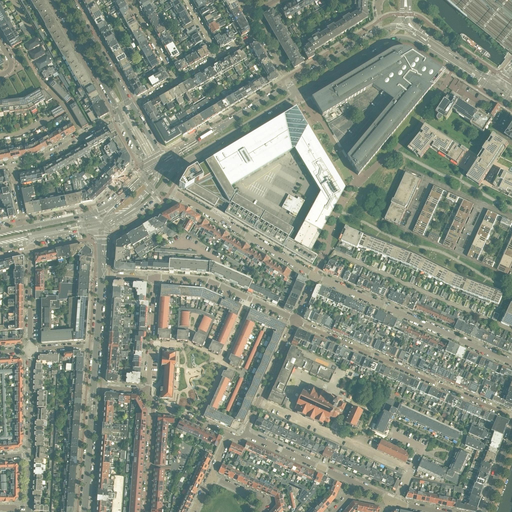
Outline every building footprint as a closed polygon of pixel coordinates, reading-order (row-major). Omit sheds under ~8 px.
[(23,0),(22,0),(21,1),(28,14),(30,12),(23,0)] [(35,0),(32,2),(36,10),(45,5),(42,0),(35,0)] [(122,0),(115,4),(116,5),(112,8),(113,10),(125,3),(122,0)] [(151,0),(141,7),(143,10),(150,6),(149,4),(153,2),(152,0),(151,0)] [(170,3),(166,6),(165,7),(166,8),(167,8),(179,1),(178,0),(172,0),(169,2),(170,3)] [(195,5),(197,8),(209,2),(207,0),(203,2),(202,1),(195,5)] [(197,8),(199,12),(207,8),(206,6),(211,3),(212,5),(214,3),(212,0),(211,0),(209,2),(197,8)] [(296,2),(295,2),(300,10),(305,7),(300,0),(298,0),(297,0),(296,1),(296,2)] [(357,6),(357,10),(366,10),(366,6),(366,2),(367,2),(367,1),(363,0),(355,0),(354,5),(357,6)] [(173,7),(174,9),(181,5),(179,1),(167,8),(166,8),(164,9),(163,10),(164,12),(173,7)] [(87,9),(89,12),(99,7),(97,4),(96,4),(95,2),(86,8),(87,9)] [(291,4),(290,4),(295,13),(300,10),(295,2),(294,2),(293,3),(293,4),(291,5),(291,4)] [(334,2),(322,9),(324,11),(335,5),(334,2)] [(110,13),(110,14),(116,11),(117,13),(127,7),(125,3),(113,10),(111,11),(110,12),(109,12),(110,13)] [(226,10),(228,14),(238,8),(235,3),(227,8),(228,8),(226,9),(226,10)] [(143,10),(145,14),(158,6),(157,4),(151,8),(150,6),(143,10)] [(286,7),(290,15),(295,13),(290,4),(289,5),(288,5),(286,6),(286,7)] [(37,10),(41,18),(50,13),(46,5),(45,5),(36,10),(36,11),(37,10)] [(171,15),(183,9),(181,5),(174,9),(174,11),(170,13),(166,15),(168,17),(171,15)] [(145,14),(147,18),(154,13),(156,12),(155,11),(158,9),(157,8),(159,7),(158,6),(145,14)] [(90,15),(91,17),(101,12),(100,10),(99,7),(89,12),(90,15)] [(127,7),(117,13),(120,20),(123,18),(127,16),(125,14),(130,12),(127,7)] [(199,12),(201,16),(213,9),(214,9),(213,7),(208,10),(207,8),(199,12)] [(290,15),(286,7),(283,8),(283,9),(281,10),(286,18),(290,15)] [(232,14),(233,17),(241,12),(238,8),(228,14),(229,16),(232,14)] [(174,19),(178,16),(185,12),(183,9),(171,15),(174,19)] [(213,9),(201,16),(203,20),(211,15),(210,14),(214,11),(213,9)] [(263,15),(268,24),(279,18),(276,14),(275,15),(272,10),(263,15)] [(357,12),(354,14),(359,22),(360,22),(362,21),(362,20),(362,21),(366,18),(366,19),(367,18),(368,18),(367,15),(366,13),(366,10),(357,10),(357,12)] [(94,22),(103,16),(104,16),(102,13),(101,13),(101,12),(91,17),(92,19),(94,22)] [(127,16),(123,18),(126,23),(134,19),(131,14),(130,12),(125,14),(127,16)] [(170,21),(172,25),(187,16),(185,12),(178,16),(179,18),(172,22),(171,20),(170,21)] [(234,20),(235,22),(243,17),(241,12),(233,17),(235,20),(234,20)] [(41,18),(45,25),(54,20),(54,19),(50,13),(41,18)] [(147,18),(149,21),(162,14),(162,13),(161,13),(160,13),(155,15),(154,13),(147,18)] [(29,15),(34,24),(37,30),(39,29),(31,14),(29,15)] [(149,21),(151,25),(159,21),(158,19),(163,16),(162,14),(149,21)] [(203,20),(206,23),(218,16),(216,14),(215,15),(213,16),(213,17),(212,17),(211,15),(203,20)] [(206,23),(208,27),(215,23),(214,21),(219,18),(222,16),(221,14),(218,16),(206,23)] [(349,15),(346,16),(352,27),(357,24),(356,24),(357,24),(359,23),(359,22),(354,14),(350,16),(349,15)] [(94,22),(97,27),(105,22),(103,19),(104,18),(103,16),(94,22)] [(187,16),(172,25),(173,27),(177,25),(181,22),(182,24),(189,20),(187,16)] [(343,20),(339,23),(344,32),(344,31),(345,32),(347,31),(347,30),(352,27),(346,16),(342,19),(343,20)] [(232,24),(234,29),(242,24),(246,22),(243,17),(235,22),(232,24)] [(0,26),(1,28),(10,23),(7,18),(0,21),(0,26)] [(268,24),(272,31),(281,26),(278,22),(280,21),(279,18),(268,24)] [(134,19),(126,23),(123,25),(125,29),(126,29),(127,31),(133,28),(132,26),(136,23),(134,19)] [(54,20),(45,25),(46,26),(45,26),(50,34),(59,29),(54,20)] [(155,32),(159,29),(158,28),(162,25),(161,24),(159,20),(159,21),(151,25),(154,30),(155,32)] [(179,28),(180,30),(191,23),(189,20),(182,24),(183,26),(179,28)] [(208,27),(210,31),(225,22),(224,20),(216,24),(215,23),(208,27)] [(97,27),(99,31),(107,26),(106,24),(105,22),(97,27)] [(212,35),(216,32),(219,30),(218,28),(223,26),(227,24),(225,22),(210,31),(212,35)] [(237,33),(239,32),(249,26),(248,24),(246,22),(242,24),(234,29),(237,33)] [(3,31),(4,33),(13,28),(10,23),(1,28),(2,29),(1,29),(2,31),(3,31)] [(133,28),(127,31),(128,32),(129,32),(130,34),(131,36),(140,30),(137,25),(136,23),(132,26),(133,28)] [(155,32),(158,37),(166,32),(163,27),(164,26),(165,28),(168,26),(166,23),(162,25),(158,28),(159,29),(155,32)] [(186,29),(186,31),(194,27),(191,23),(180,30),(181,32),(186,29)] [(333,24),(330,26),(337,36),(341,33),(342,34),(344,33),(344,32),(339,23),(334,26),(333,24)] [(107,26),(99,31),(102,36),(110,31),(109,29),(111,27),(109,25),(107,26)] [(250,31),(251,29),(249,26),(239,32),(241,36),(241,37),(250,31)] [(272,31),(277,39),(288,33),(285,30),(284,31),(281,26),(272,31)] [(328,30),(323,32),(329,41),(330,41),(331,40),(331,39),(332,39),(337,36),(330,26),(327,28),(328,30)] [(183,35),(184,37),(196,31),(194,27),(186,31),(187,33),(183,35)] [(5,36),(7,37),(16,33),(13,28),(4,33),(4,34),(5,36)] [(50,34),(54,41),(63,36),(59,29),(50,34)] [(231,32),(231,31),(230,29),(225,32),(226,35),(228,39),(226,40),(228,44),(229,44),(231,42),(231,43),(236,40),(234,37),(233,36),(231,32)] [(38,31),(54,59),(56,58),(40,30),(38,31)] [(140,30),(131,36),(130,36),(134,43),(140,39),(139,37),(143,35),(140,30)] [(102,36),(105,41),(114,35),(113,33),(112,34),(110,31),(102,36)] [(190,37),(191,38),(198,34),(196,31),(184,37),(182,38),(180,39),(181,42),(190,37)] [(162,43),(162,44),(166,41),(165,39),(170,36),(168,34),(167,35),(166,32),(158,37),(161,41),(162,43)] [(216,32),(212,35),(220,48),(221,48),(224,47),(219,39),(220,38),(218,35),(216,32)] [(318,34),(315,35),(321,46),(326,43),(327,43),(328,42),(328,41),(329,41),(323,32),(319,35),(318,34)] [(8,41),(9,43),(19,38),(16,33),(7,37),(7,38),(7,39),(8,41)] [(277,39),(281,47),(290,41),(287,37),(289,36),(288,33),(277,39)] [(184,46),(184,47),(200,38),(198,34),(191,38),(192,40),(186,43),(187,44),(184,46)] [(107,45),(108,45),(115,41),(114,38),(115,37),(114,35),(105,41),(106,42),(105,43),(107,45)] [(140,39),(134,43),(137,48),(138,47),(147,42),(144,37),(143,35),(139,37),(140,39)] [(226,35),(220,38),(219,39),(224,47),(228,44),(226,40),(228,39),(226,35)] [(312,39),(308,42),(314,51),(316,50),(316,49),(321,46),(315,35),(311,37),(312,39)] [(54,41),(58,49),(67,44),(63,36),(54,41)] [(165,48),(172,44),(175,43),(170,36),(165,39),(166,41),(162,44),(165,48)] [(19,38),(9,43),(10,45),(12,47),(12,48),(21,43),(19,38)] [(25,45),(28,51),(40,44),(36,38),(25,45)] [(196,45),(198,44),(202,42),(200,38),(184,47),(185,48),(188,46),(189,47),(194,44),(195,46),(196,45)] [(109,48),(110,50),(118,45),(115,41),(108,45),(107,46),(108,48),(109,48)] [(281,47),(286,55),(297,49),(294,45),(293,46),(290,41),(281,47)] [(147,42),(138,47),(138,49),(137,50),(138,53),(142,51),(150,46),(147,42)] [(198,44),(201,49),(206,57),(209,55),(209,54),(202,42),(198,44)] [(249,49),(250,51),(251,50),(260,45),(258,42),(256,42),(246,47),(247,50),(249,49)] [(314,51),(308,42),(306,43),(308,45),(302,50),(306,57),(308,60),(314,56),(312,53),(314,52),(314,51)] [(58,49),(63,57),(72,51),(67,44),(58,49)] [(168,55),(172,53),(171,51),(175,48),(176,48),(176,47),(175,45),(173,45),(172,44),(165,48),(167,53),(168,55)] [(111,51),(113,55),(121,50),(118,45),(110,50),(111,52),(111,51)] [(251,50),(250,51),(251,53),(250,54),(248,55),(249,57),(251,56),(262,50),(260,45),(251,50)] [(142,51),(143,53),(139,54),(140,56),(136,58),(136,60),(138,59),(144,56),(152,51),(150,46),(142,51)] [(172,53),(168,55),(171,60),(175,58),(178,56),(180,55),(180,54),(182,53),(178,47),(176,48),(175,48),(171,51),(172,53)] [(42,48),(30,54),(34,60),(45,54),(42,48)] [(337,83),(311,98),(319,112),(322,116),(346,157),(358,176),(363,169),(432,86),(429,85),(430,84),(431,84),(432,84),(432,83),(432,82),(431,82),(433,80),(433,81),(434,81),(434,80),(435,80),(435,79),(434,78),(436,77),(437,77),(438,77),(438,76),(438,75),(439,73),(440,73),(441,73),(441,72),(441,71),(441,70),(442,70),(435,66),(413,51),(412,51),(411,51),(410,50),(409,49),(407,49),(406,49),(405,48),(403,48),(402,48),(401,48),(399,48),(398,48),(397,49),(395,49),(394,49),(393,50),(391,50),(390,51),(389,52),(385,54),(380,57),(342,80),(337,83)] [(114,57),(116,59),(125,54),(124,51),(123,49),(121,50),(113,55),(112,55),(114,57),(115,57),(114,57)] [(201,49),(196,52),(199,56),(197,57),(199,61),(201,60),(206,57),(201,49)] [(286,55),(291,63),(299,58),(296,53),(298,52),(297,49),(286,55)] [(238,52),(236,53),(241,62),(244,60),(247,66),(248,66),(250,69),(252,68),(250,65),(249,64),(247,61),(246,59),(242,52),(241,51),(241,50),(238,52)] [(262,50),(251,56),(254,60),(257,58),(265,54),(262,50)] [(64,57),(68,64),(77,59),(75,56),(73,52),(72,52),(72,51),(63,57),(64,57)] [(144,56),(138,59),(139,61),(142,59),(144,62),(146,61),(147,60),(155,56),(152,51),(144,56)] [(194,54),(190,56),(194,64),(199,61),(197,57),(199,56),(196,52),(195,53),(195,51),(193,52),(194,54)] [(116,59),(118,64),(129,58),(126,53),(125,54),(116,59)] [(236,53),(231,56),(241,73),(242,75),(244,74),(242,69),(239,63),(241,62),(236,53)] [(485,55),(485,56),(494,62),(495,62),(495,60),(495,59),(487,53),(486,54),(485,55)] [(265,54),(257,58),(260,63),(268,59),(265,54)] [(146,66),(149,65),(150,65),(157,60),(155,56),(147,60),(146,61),(144,62),(146,66)] [(190,56),(183,60),(185,64),(187,63),(189,66),(194,64),(190,56)] [(231,56),(227,59),(231,67),(234,66),(239,76),(242,75),(241,73),(231,56)] [(47,57),(36,64),(39,70),(51,63),(47,57)] [(118,64),(121,69),(129,64),(132,62),(129,58),(118,64)] [(175,58),(171,60),(173,64),(178,72),(180,72),(182,70),(178,63),(175,58)] [(299,58),(291,63),(294,68),(304,62),(302,58),(300,59),(299,58)] [(68,64),(72,71),(81,66),(77,59),(68,64)] [(227,59),(222,62),(230,76),(232,80),(232,81),(236,79),(237,78),(235,74),(233,76),(233,75),(229,69),(231,67),(227,59)] [(268,59),(260,63),(263,68),(270,63),(268,59)] [(150,65),(149,65),(150,67),(147,68),(149,71),(150,70),(152,70),(155,67),(158,66),(160,65),(157,60),(150,65)] [(183,60),(178,63),(182,70),(187,68),(189,66),(187,63),(185,64),(183,60)] [(56,62),(63,75),(65,73),(58,61),(56,62)] [(217,65),(222,73),(224,72),(230,82),(232,81),(232,80),(230,76),(222,62),(217,65)] [(270,63),(263,68),(265,72),(266,72),(273,68),(270,63)] [(121,69),(123,73),(132,68),(129,64),(121,69)] [(217,65),(212,67),(218,78),(223,75),(222,73),(217,65)] [(72,71),(77,79),(85,74),(81,66),(72,71)] [(158,66),(155,67),(157,71),(159,74),(160,73),(164,81),(167,79),(168,78),(162,68),(160,70),(158,66)] [(56,73),(53,67),(41,73),(45,79),(56,73)] [(212,67),(207,70),(212,79),(214,78),(217,84),(218,83),(219,86),(221,84),(220,82),(212,67)] [(123,73),(126,78),(134,74),(134,73),(132,68),(123,73)] [(268,77),(276,73),(273,68),(266,72),(265,72),(267,76),(268,77)] [(207,70),(202,73),(210,88),(213,86),(210,80),(212,79),(207,70)] [(153,77),(152,77),(155,81),(157,80),(159,84),(164,81),(160,73),(159,74),(157,71),(153,73),(154,75),(155,76),(154,77),(153,77)] [(202,73),(197,76),(202,85),(204,83),(208,89),(210,88),(202,73)] [(263,80),(266,85),(268,84),(271,82),(274,80),(277,78),(277,79),(277,78),(278,76),(277,76),(276,74),(276,73),(268,77),(263,80)] [(77,79),(81,86),(90,81),(85,74),(77,79)] [(126,78),(129,83),(137,78),(134,74),(126,78)] [(150,75),(146,77),(149,81),(150,83),(152,88),(157,85),(159,84),(157,80),(155,81),(152,77),(153,77),(154,77),(152,74),(150,75)] [(64,77),(71,90),(74,88),(67,76),(64,77)] [(197,76),(192,79),(201,95),(203,98),(206,96),(200,86),(202,85),(197,76)] [(129,83),(132,88),(140,83),(137,78),(129,83)] [(260,86),(261,88),(266,85),(263,80),(262,79),(261,78),(257,81),(258,83),(260,86)] [(192,79),(187,82),(192,90),(194,89),(195,91),(198,95),(198,96),(201,95),(192,79)] [(254,87),(257,91),(261,88),(260,86),(258,83),(257,81),(256,80),(254,81),(254,82),(252,83),(254,87)] [(77,91),(79,94),(92,86),(90,81),(81,86),(80,87),(81,89),(80,90),(80,89),(77,91)] [(187,82),(183,84),(190,97),(192,100),(196,98),(192,90),(187,82)] [(132,88),(134,92),(142,87),(140,83),(132,88)] [(152,88),(150,83),(146,85),(144,86),(147,91),(152,88)] [(247,86),(252,94),(257,91),(254,87),(252,83),(247,86)] [(52,89),(56,92),(61,87),(57,84),(52,89)] [(183,84),(177,87),(182,96),(185,94),(186,95),(185,95),(189,102),(192,100),(190,97),(183,84)] [(243,89),(248,97),(252,94),(247,86),(246,85),(245,86),(246,87),(243,89)] [(77,102),(86,97),(95,92),(92,86),(79,94),(74,97),(77,102)] [(142,87),(134,92),(137,97),(147,91),(144,86),(142,87)] [(56,92),(59,96),(64,91),(61,87),(56,92)] [(184,109),(184,110),(185,109),(184,107),(185,106),(183,103),(184,103),(181,98),(180,98),(180,97),(182,96),(177,87),(173,90),(184,109)] [(237,89),(237,91),(243,100),(248,97),(243,89),(241,87),(237,89)] [(44,90),(40,92),(44,101),(46,103),(46,102),(47,101),(48,102),(52,99),(44,90)] [(173,90),(168,92),(174,102),(176,101),(179,106),(182,111),(184,109),(173,90)] [(231,90),(226,93),(227,94),(233,105),(238,102),(233,94),(231,91),(231,90)] [(59,96),(62,99),(67,94),(64,91),(59,96)] [(233,94),(238,102),(243,100),(237,91),(233,94)] [(37,93),(35,95),(40,104),(44,101),(40,92),(39,92),(38,92),(36,93),(37,93)] [(83,101),(85,104),(99,97),(95,92),(86,97),(87,99),(86,100),(83,101)] [(168,92),(163,95),(172,110),(174,109),(172,104),(171,104),(170,102),(172,101),(173,103),(174,102),(168,92)] [(67,94),(62,99),(66,103),(71,99),(67,94)] [(223,96),(229,108),(233,105),(227,94),(223,96)] [(32,96),(30,98),(35,106),(40,104),(35,95),(34,95),(33,95),(31,96),(32,96)] [(163,95),(159,98),(164,106),(166,105),(167,106),(166,107),(169,111),(172,110),(163,95)] [(219,100),(225,110),(229,108),(223,96),(218,99),(219,100)] [(486,116),(484,115),(481,113),(481,112),(480,112),(480,111),(479,111),(479,112),(478,112),(477,112),(464,103),(464,102),(456,97),(454,100),(448,96),(446,100),(445,100),(436,113),(437,114),(435,116),(438,118),(437,118),(437,119),(437,120),(438,121),(439,121),(439,122),(440,122),(441,121),(442,121),(443,118),(446,120),(451,113),(453,110),(457,113),(456,114),(470,123),(471,124),(471,125),(471,126),(472,126),(484,133),(492,120),(486,116)] [(27,99),(25,101),(30,109),(31,112),(36,109),(35,106),(30,98),(29,98),(29,97),(26,99),(27,99)] [(82,106),(85,111),(102,102),(99,97),(85,104),(84,105),(82,106)] [(212,98),(213,100),(221,113),(225,110),(219,100),(217,101),(214,97),(212,98)] [(143,107),(148,116),(159,110),(164,107),(164,106),(159,98),(143,107)] [(207,99),(203,101),(213,118),(217,116),(210,104),(207,99)] [(22,101),(19,102),(21,114),(28,113),(28,110),(30,109),(25,101),(24,100),(22,100),(22,101)] [(210,104),(217,116),(221,113),(213,100),(212,101),(213,102),(210,104)] [(203,101),(198,104),(208,121),(210,120),(213,118),(203,101)] [(102,102),(85,111),(91,123),(94,121),(96,120),(92,113),(97,111),(98,113),(96,114),(99,119),(108,113),(103,105),(104,105),(102,102)] [(494,117),(501,107),(495,103),(488,113),(494,117)] [(198,104),(194,107),(204,123),(208,121),(198,104)] [(193,106),(189,108),(199,124),(200,126),(204,123),(194,107),(193,105),(192,105),(193,106)] [(60,107),(51,112),(54,118),(65,112),(60,107)] [(320,193),(294,242),(298,244),(303,247),(308,249),(311,251),(333,211),(345,188),(304,121),(296,107),(221,153),(213,157),(186,173),(179,187),(214,207),(283,248),(289,239),(290,238),(288,237),(293,230),(265,213),(263,215),(262,214),(263,212),(235,196),(234,198),(233,197),(234,194),(230,187),(239,182),(294,149),(320,193)] [(184,110),(193,124),(196,128),(200,126),(199,124),(189,108),(188,107),(185,109),(184,110)] [(148,116),(151,121),(162,115),(159,110),(148,116)] [(184,110),(176,115),(181,123),(187,134),(196,128),(193,124),(184,110)] [(162,115),(151,121),(154,126),(156,130),(158,134),(161,138),(163,143),(165,145),(166,146),(166,147),(170,144),(178,139),(176,135),(173,131),(172,128),(170,126),(172,125),(168,117),(166,118),(164,114),(162,115)] [(85,120),(79,123),(82,128),(88,125),(85,120)] [(65,124),(66,126),(71,134),(74,133),(74,132),(75,132),(76,132),(71,124),(70,124),(68,122),(65,124)] [(181,123),(176,126),(183,136),(187,134),(181,123)] [(66,126),(62,129),(66,137),(67,136),(67,137),(69,136),(69,135),(71,134),(66,126)] [(107,128),(102,130),(108,139),(109,138),(111,141),(117,137),(111,127),(110,126),(109,126),(107,127),(107,128)] [(176,126),(172,128),(173,131),(176,135),(178,139),(183,136),(176,126)] [(432,130),(427,127),(426,126),(421,132),(422,133),(409,149),(421,158),(429,148),(468,173),(466,177),(479,186),(481,183),(511,198),(511,162),(500,157),(508,145),(503,142),(493,136),(490,135),(477,155),(439,130),(438,132),(433,129),(432,130)] [(62,129),(57,132),(61,139),(62,139),(64,138),(66,137),(62,129)] [(103,142),(104,145),(106,144),(105,141),(107,140),(108,139),(102,130),(98,133),(103,142)] [(57,132),(52,134),(57,142),(59,141),(61,139),(57,132)] [(98,133),(93,136),(98,145),(99,144),(103,142),(98,133)] [(43,134),(40,136),(47,147),(49,146),(50,146),(52,145),(48,137),(46,139),(43,134)] [(48,137),(52,145),(52,144),(53,145),(55,144),(54,143),(57,142),(52,134),(48,137)] [(40,142),(38,143),(43,150),(44,150),(44,149),(47,147),(40,136),(38,137),(40,142)] [(93,136),(88,138),(97,154),(100,152),(97,148),(100,146),(99,144),(98,145),(93,136)] [(101,147),(104,156),(106,154),(105,153),(106,152),(121,144),(117,137),(111,141),(110,142),(106,144),(104,145),(105,145),(101,147)] [(88,138),(84,141),(89,150),(91,149),(95,155),(97,154),(88,138)] [(31,141),(33,144),(38,153),(40,151),(41,151),(43,150),(38,143),(36,144),(34,139),(31,141)] [(86,144),(81,147),(88,160),(91,158),(88,153),(91,152),(90,152),(89,150),(84,141),(86,144)] [(32,146),(29,147),(31,155),(32,155),(33,155),(38,153),(33,144),(32,145),(32,146)] [(116,155),(125,150),(121,144),(106,152),(105,153),(106,154),(104,156),(102,157),(99,158),(102,163),(107,159),(107,157),(113,154),(114,155),(116,155)] [(10,145),(8,146),(10,159),(13,159),(14,159),(16,159),(14,149),(13,147),(13,146),(10,146),(10,145)] [(81,147),(76,150),(81,158),(83,156),(86,161),(88,160),(81,147)] [(76,150),(72,152),(79,165),(82,164),(79,159),(81,158),(76,150)] [(116,155),(113,157),(114,158),(117,159),(129,165),(129,164),(130,159),(129,158),(127,155),(127,154),(125,151),(125,150),(116,155)] [(72,152),(67,155),(72,163),(74,161),(77,167),(79,165),(72,152)] [(67,155),(63,158),(70,170),(73,169),(70,164),(72,163),(67,155)] [(113,157),(108,159),(110,161),(111,162),(112,163),(122,174),(122,173),(126,170),(125,169),(124,169),(128,165),(129,165),(117,159),(114,158),(113,157)] [(63,158),(58,160),(62,168),(65,167),(68,172),(70,170),(63,158)] [(97,166),(101,169),(102,170),(109,161),(107,159),(102,163),(97,166)] [(58,160),(53,163),(61,176),(63,174),(60,169),(62,168),(58,160)] [(57,178),(58,180),(60,179),(62,178),(61,176),(60,176),(61,176),(53,163),(49,166),(53,173),(55,172),(57,175),(58,177),(57,178)] [(111,163),(102,171),(103,174),(112,182),(114,180),(115,180),(117,179),(116,178),(120,174),(111,163)] [(511,214),(507,212),(476,198),(474,197),(474,198),(460,192),(460,191),(457,190),(458,190),(406,166),(406,167),(382,220),(382,221),(452,252),(511,279),(511,214)] [(40,169),(42,179),(44,179),(45,182),(46,182),(47,185),(49,185),(46,168),(40,169)] [(102,170),(101,169),(98,171),(97,173),(99,176),(101,178),(109,186),(113,182),(105,174),(102,170)] [(99,179),(96,181),(105,190),(109,186),(101,178),(100,179),(99,179)] [(72,180),(75,194),(77,205),(78,204),(78,205),(80,205),(80,204),(83,203),(78,179),(75,179),(75,180),(72,180)] [(80,179),(78,179),(83,203),(91,202),(90,199),(89,199),(88,196),(87,197),(86,193),(85,191),(83,185),(82,182),(81,179),(80,179)] [(95,179),(91,183),(101,194),(105,190),(96,181),(95,179)] [(91,186),(88,189),(97,198),(101,194),(91,183),(89,180),(86,182),(88,185),(89,184),(91,186)] [(70,185),(67,185),(72,206),(74,205),(75,206),(76,205),(77,205),(75,194),(73,195),(71,186),(70,187),(70,185)] [(57,189),(58,196),(61,208),(63,207),(64,208),(66,207),(64,197),(62,197),(60,187),(56,187),(56,189),(57,189)] [(87,193),(86,193),(87,197),(88,196),(89,199),(90,199),(91,202),(92,201),(92,202),(97,198),(88,189),(87,190),(86,191),(87,193)] [(24,200),(25,205),(30,204),(30,202),(30,201),(32,201),(31,197),(35,197),(35,193),(33,194),(23,196),(24,198),(23,199),(24,200)] [(289,195),(282,208),(290,212),(289,214),(295,218),(299,212),(302,205),(300,204),(303,200),(298,197),(297,199),(289,195)] [(61,208),(58,196),(46,198),(46,200),(48,210),(52,210),(53,210),(55,210),(55,209),(56,209),(58,209),(58,208),(61,208)] [(39,199),(39,202),(41,212),(44,212),(44,211),(48,210),(46,200),(43,201),(42,199),(39,199)] [(30,204),(25,205),(27,215),(28,215),(30,215),(30,214),(34,213),(32,203),(31,204),(30,202),(30,204)] [(32,202),(32,203),(34,213),(38,212),(39,213),(41,212),(39,202),(33,203),(33,202),(32,202)] [(159,216),(168,221),(170,222),(172,223),(175,221),(179,219),(180,220),(183,221),(183,223),(182,222),(182,223),(182,224),(179,228),(189,233),(190,232),(194,224),(196,225),(200,218),(201,217),(179,204),(159,216)] [(3,208),(4,211),(5,219),(15,217),(13,206),(5,207),(5,208),(3,208)] [(153,220),(165,227),(168,221),(159,216),(158,217),(157,217),(158,217),(158,219),(157,219),(156,219),(155,219),(154,220),(154,219),(153,220)] [(195,227),(194,228),(196,229),(196,228),(199,230),(205,220),(200,218),(196,225),(194,227),(195,227)] [(153,220),(147,223),(150,228),(153,227),(158,235),(158,236),(163,233),(164,235),(167,235),(169,237),(171,237),(172,238),(178,234),(176,233),(167,228),(165,227),(153,220)] [(205,220),(199,230),(201,231),(199,234),(201,235),(208,225),(209,223),(205,220)] [(143,226),(155,248),(159,245),(154,237),(158,235),(153,227),(150,228),(147,223),(143,226)] [(208,225),(201,235),(205,238),(212,227),(208,225)] [(143,226),(136,230),(149,251),(155,248),(143,226)] [(216,229),(212,227),(205,238),(209,240),(210,239),(216,229)] [(340,241),(358,249),(361,242),(364,235),(346,227),(340,241)] [(216,229),(210,239),(212,241),(211,241),(213,243),(214,242),(220,232),(216,229)] [(139,258),(140,257),(149,251),(136,230),(126,236),(135,251),(139,258)] [(189,233),(191,234),(198,239),(198,238),(193,230),(191,233),(190,232),(189,233)] [(220,232),(214,242),(216,243),(217,241),(219,242),(219,243),(225,233),(221,230),(220,232)] [(222,247),(228,237),(229,235),(225,233),(219,243),(223,245),(222,247)] [(358,249),(362,250),(367,236),(364,235),(361,242),(358,249)] [(116,242),(116,249),(130,250),(135,251),(126,236),(116,242)] [(366,252),(366,249),(371,238),(367,236),(362,250),(366,252)] [(228,237),(222,247),(226,250),(226,249),(232,239),(228,237)] [(366,249),(370,251),(375,239),(371,238),(366,249)] [(232,239),(226,249),(228,251),(230,253),(230,252),(236,242),(232,239)] [(289,239),(283,248),(288,251),(294,242),(289,239)] [(370,251),(374,252),(379,241),(378,240),(375,239),(370,251)] [(377,256),(378,254),(383,242),(382,242),(379,241),(380,241),(379,241),(374,252),(373,254),(377,256)] [(234,254),(240,244),(236,242),(230,252),(234,254)] [(240,244),(234,254),(239,256),(241,252),(246,245),(241,242),(240,244)] [(288,251),(293,254),(298,244),(294,242),(288,251)] [(378,254),(382,255),(387,244),(386,243),(383,242),(378,254)] [(77,256),(78,255),(85,247),(83,245),(83,244),(82,244),(69,247),(71,257),(73,257),(75,255),(77,256)] [(293,254),(298,257),(303,247),(298,244),(293,254)] [(382,255),(386,257),(391,245),(387,244),(382,255)] [(241,252),(239,256),(243,259),(249,249),(250,247),(246,245),(241,252)] [(386,257),(390,258),(395,247),(391,245),(386,257)] [(71,258),(71,257),(69,247),(61,249),(63,258),(66,258),(67,259),(71,258)] [(79,257),(80,257),(91,258),(91,252),(85,247),(78,255),(79,257)] [(298,257),(302,260),(308,249),(303,247),(298,257)] [(389,261),(393,262),(394,260),(399,248),(395,247),(390,258),(389,261)] [(397,264),(398,261),(403,250),(402,249),(399,248),(394,260),(393,262),(397,264)] [(64,264),(63,258),(61,249),(55,250),(58,259),(58,260),(59,265),(59,266),(59,267),(59,269),(60,269),(60,264),(64,264)] [(115,262),(131,263),(131,260),(130,260),(130,250),(116,249),(115,255),(115,262)] [(248,259),(253,251),(249,249),(243,259),(245,260),(246,258),(248,259)] [(302,260),(307,262),(313,252),(311,251),(308,249),(302,260)] [(398,261),(402,263),(407,251),(403,250),(398,261)] [(251,263),(257,254),(253,251),(248,259),(247,261),(249,262),(251,263)] [(401,265),(405,267),(406,264),(411,253),(407,251),(402,263),(401,265)] [(313,252),(307,262),(312,265),(317,257),(316,257),(317,255),(313,252)] [(405,267),(409,268),(410,266),(415,255),(411,253),(406,264),(405,267)] [(255,265),(260,256),(257,254),(251,263),(255,266),(255,265)] [(260,256),(256,264),(260,266),(266,257),(262,254),(260,256)] [(409,268),(412,270),(414,268),(419,256),(416,255),(415,254),(415,255),(410,266),(409,268)] [(22,257),(12,259),(13,262),(14,262),(14,265),(15,267),(23,267),(23,258),(24,258),(24,257),(23,256),(22,256),(22,257)] [(416,272),(417,270),(422,258),(419,256),(414,268),(412,270),(416,272)] [(77,262),(77,265),(90,266),(91,258),(80,257),(79,262),(77,262)] [(134,271),(138,271),(139,266),(142,266),(142,262),(140,257),(139,258),(135,260),(135,261),(135,263),(134,271)] [(227,257),(226,260),(238,267),(239,265),(227,257)] [(266,257),(260,266),(265,269),(269,261),(270,259),(266,257)] [(331,260),(331,261),(330,261),(329,263),(327,262),(326,264),(324,270),(324,271),(324,272),(329,274),(334,262),(335,260),(335,258),(331,260)] [(417,270),(421,271),(426,260),(422,258),(417,270)] [(12,259),(3,260),(6,270),(9,270),(9,266),(14,265),(14,262),(13,262),(12,259)] [(209,274),(247,291),(251,284),(252,281),(215,264),(210,263),(169,260),(169,263),(169,271),(209,274)] [(421,271),(425,273),(430,262),(426,260),(421,271)] [(267,273),(273,263),(269,261),(265,269),(267,270),(265,272),(267,273)] [(134,271),(135,263),(132,263),(131,263),(115,262),(114,268),(116,270),(119,270),(120,270),(121,270),(123,270),(124,270),(130,271),(131,271),(132,271),(134,271)] [(334,262),(329,274),(334,276),(338,267),(336,266),(337,263),(334,262)] [(430,262),(425,273),(424,276),(427,278),(429,275),(434,264),(430,262)] [(271,276),(277,266),(273,263),(267,273),(271,276)] [(338,267),(334,276),(339,278),(343,270),(344,266),(344,265),(345,264),(343,263),(343,264),(342,265),(340,268),(338,267)] [(62,270),(78,272),(90,272),(90,266),(77,265),(67,264),(67,267),(63,266),(62,270)] [(429,275),(432,277),(437,266),(435,265),(435,264),(434,264),(429,275)] [(343,280),(348,269),(350,266),(348,265),(348,266),(347,266),(345,271),(343,270),(339,278),(343,280)] [(277,276),(281,268),(277,266),(271,276),(273,277),(273,278),(275,279),(277,276)] [(281,278),(286,269),(282,266),(281,268),(277,276),(281,278)] [(353,271),(348,282),(352,284),(360,267),(358,266),(355,272),(353,271)] [(432,277),(436,279),(441,268),(437,266),(432,277)] [(23,277),(23,267),(15,267),(15,271),(14,271),(14,276),(23,277)] [(254,273),(243,267),(242,269),(252,276),(254,273)] [(352,284),(357,286),(361,278),(358,277),(362,268),(360,267),(352,284)] [(439,283),(440,281),(445,270),(443,268),(441,267),(441,268),(436,279),(435,282),(439,283)] [(286,269),(281,278),(283,280),(286,282),(286,281),(288,277),(291,271),(286,269)] [(343,280),(348,282),(353,271),(348,269),(343,280)] [(62,270),(61,277),(89,279),(90,272),(78,272),(62,270)] [(440,281),(444,283),(449,272),(445,270),(440,281)] [(444,283),(447,285),(452,273),(449,272),(444,283)] [(447,285),(451,287),(456,275),(452,273),(447,285)] [(296,281),(304,285),(306,280),(296,274),(295,277),(297,278),(296,281)] [(361,278),(357,286),(362,288),(367,277),(366,277),(367,277),(362,275),(361,278)] [(450,289),(454,291),(455,288),(460,277),(459,276),(456,275),(451,287),(450,289)] [(23,286),(23,277),(14,276),(14,280),(14,286),(23,286)] [(60,281),(60,283),(64,283),(64,284),(73,284),(77,285),(89,286),(89,279),(61,277),(59,277),(59,281),(60,281)] [(293,282),(290,281),(289,280),(290,278),(288,277),(286,281),(286,282),(289,283),(302,289),(304,285),(296,281),(295,283),(292,282),(293,282)] [(362,288),(366,290),(370,282),(371,279),(367,277),(362,288)] [(459,290),(464,278),(463,278),(460,277),(455,288),(454,291),(458,292),(459,290)] [(459,290),(463,291),(468,280),(464,278),(459,290)] [(366,290),(371,292),(372,291),(371,291),(372,288),(373,288),(375,285),(374,285),(374,284),(375,284),(376,280),(374,279),(372,283),(370,282),(366,290)] [(372,291),(371,292),(375,294),(379,286),(381,282),(376,280),(375,284),(374,284),(374,285),(375,285),(373,288),(372,288),(371,291),(372,291)] [(462,294),(466,295),(467,293),(472,281),(468,280),(463,291),(462,294)] [(383,283),(382,285),(381,287),(379,286),(375,294),(379,296),(380,295),(380,294),(381,292),(382,292),(383,289),(382,289),(383,288),(384,285),(386,282),(384,281),(383,283)] [(466,295),(470,297),(471,294),(476,283),(472,281),(467,293),(466,295)] [(292,289),(301,293),(302,289),(289,283),(286,282),(286,284),(293,287),(292,289)] [(58,300),(59,300),(60,299),(62,300),(64,299),(68,298),(68,294),(68,291),(89,292),(89,286),(77,285),(73,284),(64,284),(64,283),(60,283),(59,283),(58,290),(58,297),(58,299),(58,300)] [(141,291),(146,291),(146,284),(136,283),(136,291),(139,291),(140,288),(141,288),(141,291)] [(470,297),(474,298),(475,296),(480,284),(478,284),(476,283),(471,294),(470,297)] [(247,292),(252,295),(255,286),(251,284),(247,291),(247,292)] [(474,298),(478,300),(479,297),(484,286),(482,285),(480,284),(475,296),(474,298)] [(380,295),(379,296),(384,298),(388,290),(389,287),(384,285),(383,288),(382,289),(383,289),(382,292),(381,292),(380,294),(380,295)] [(170,298),(170,296),(201,298),(229,310),(228,312),(215,342),(212,341),(208,350),(219,354),(221,350),(222,350),(240,309),(241,306),(242,306),(203,289),(161,286),(161,290),(158,334),(159,334),(158,339),(170,340),(170,331),(168,330),(170,298)] [(252,295),(256,297),(260,288),(255,286),(252,295)] [(317,295),(321,287),(318,286),(317,286),(313,295),(316,297),(317,295)] [(478,300),(482,301),(483,299),(488,287),(484,286),(479,297),(478,300)] [(316,297),(316,299),(320,301),(319,301),(318,304),(319,304),(320,304),(321,301),(322,299),(326,289),(321,287),(317,295),(316,297)] [(482,301),(486,303),(487,300),(492,289),(488,287),(483,299),(482,301)] [(137,296),(138,296),(145,297),(146,291),(141,291),(141,288),(140,288),(139,291),(136,291),(136,293),(137,293),(137,296)] [(256,297),(261,299),(265,290),(260,288),(256,297)] [(384,298),(388,300),(389,299),(388,298),(390,296),(392,293),(391,292),(392,291),(392,292),(393,289),(391,288),(390,288),(389,290),(388,290),(384,298)] [(283,289),(282,291),(283,292),(290,295),(289,297),(297,301),(299,297),(286,290),(283,289)] [(286,290),(299,297),(301,293),(292,289),(292,291),(289,290),(286,289),(286,290)] [(322,299),(321,301),(323,302),(325,303),(324,304),(325,304),(326,303),(327,300),(331,291),(326,289),(322,299)] [(388,300),(393,302),(396,294),(394,292),(395,290),(393,289),(392,292),(392,291),(391,292),(392,293),(390,296),(388,298),(389,299),(388,300)] [(398,304),(403,307),(407,298),(405,297),(406,294),(404,293),(406,289),(405,289),(402,296),(398,304)] [(487,300),(486,303),(490,304),(491,302),(496,290),(492,289),(487,300)] [(261,299),(266,301),(270,293),(271,292),(265,290),(261,299)] [(393,302),(398,304),(402,296),(399,295),(401,292),(398,290),(396,294),(393,302)] [(491,302),(494,303),(499,292),(500,292),(498,291),(496,290),(491,302)] [(41,309),(51,309),(59,309),(59,302),(59,300),(58,300),(58,299),(58,297),(48,296),(48,291),(44,291),(35,291),(35,299),(41,299),(41,309)] [(327,300),(326,303),(330,305),(329,306),(329,307),(330,308),(333,302),(337,294),(331,291),(327,300)] [(407,298),(403,307),(408,309),(413,298),(411,297),(411,296),(409,295),(410,293),(409,292),(409,293),(408,295),(407,298)] [(504,294),(499,292),(494,303),(493,305),(500,308),(504,299),(501,298),(502,297),(504,294)] [(266,302),(271,304),(275,295),(270,293),(266,301),(266,302)] [(338,305),(342,296),(337,294),(333,302),(334,303),(333,306),(336,308),(338,305)] [(275,295),(271,304),(276,306),(279,300),(280,298),(280,297),(279,297),(276,295),(276,296),(275,295)] [(280,298),(283,299),(295,304),(297,301),(289,297),(288,299),(281,296),(280,297),(280,298)] [(343,307),(347,298),(342,296),(338,305),(340,306),(338,309),(342,310),(343,307)] [(423,301),(419,310),(423,312),(426,305),(423,304),(425,301),(425,300),(427,297),(425,296),(424,298),(423,301)] [(413,298),(408,309),(413,311),(415,309),(417,303),(418,302),(418,300),(416,299),(416,298),(413,297),(413,298)] [(417,303),(415,309),(419,310),(423,301),(424,298),(423,297),(421,301),(420,303),(418,302),(417,303)] [(73,330),(80,330),(82,330),(82,327),(86,326),(88,299),(88,298),(76,298),(73,298),(69,299),(69,315),(68,315),(68,316),(68,317),(68,318),(68,319),(68,320),(68,321),(68,322),(68,323),(68,324),(68,325),(69,325),(69,331),(73,330)] [(279,300),(282,301),(286,303),(285,305),(294,308),(295,304),(283,299),(280,298),(279,300)] [(343,307),(342,310),(346,312),(345,313),(344,313),(343,315),(345,316),(348,309),(352,301),(347,298),(343,307)] [(427,314),(431,316),(434,309),(432,308),(433,305),(435,300),(434,299),(432,302),(431,304),(427,314)] [(356,304),(356,303),(352,301),(348,309),(350,310),(349,313),(352,314),(353,310),(354,307),(355,307),(356,304)] [(431,316),(435,318),(440,306),(442,303),(440,302),(436,310),(434,309),(431,316)] [(511,302),(507,314),(506,313),(501,323),(510,327),(511,328),(511,302)] [(304,319),(307,320),(314,304),(313,304),(311,303),(309,303),(304,314),(303,317),(304,319)] [(353,310),(352,314),(355,316),(357,313),(361,304),(356,303),(356,304),(355,307),(354,307),(353,310)] [(3,314),(3,318),(23,318),(23,315),(23,313),(23,311),(23,309),(23,307),(23,306),(23,304),(8,304),(8,307),(14,307),(14,311),(14,314),(3,314)] [(294,308),(285,305),(284,307),(282,306),(278,304),(277,307),(292,313),(294,308)] [(314,304),(307,320),(311,322),(316,310),(312,308),(314,304)] [(364,308),(365,306),(361,304),(357,313),(359,314),(358,317),(360,317),(362,314),(361,313),(363,311),(364,311),(365,308),(364,308)] [(423,312),(427,314),(431,304),(430,304),(428,306),(426,305),(423,312)] [(364,319),(369,308),(365,306),(364,308),(365,308),(364,311),(363,311),(361,313),(362,314),(360,317),(357,323),(362,325),(362,323),(364,319)] [(444,321),(448,323),(451,316),(448,315),(450,310),(453,311),(454,308),(450,307),(449,309),(444,321)] [(373,312),(374,310),(369,308),(364,319),(368,321),(370,317),(371,314),(372,315),(373,312)] [(439,320),(444,321),(449,309),(447,308),(447,309),(445,314),(442,313),(439,320)] [(197,314),(198,315),(200,315),(204,317),(212,320),(206,333),(198,330),(197,333),(207,337),(215,318),(204,313),(201,312),(198,311),(195,310),(191,310),(179,309),(177,330),(188,330),(188,327),(180,326),(180,321),(181,312),(189,313),(194,314),(197,314)] [(231,355),(228,360),(230,362),(229,365),(237,368),(241,360),(239,359),(241,355),(242,354),(245,347),(250,335),(253,329),(255,323),(256,321),(265,326),(267,326),(274,330),(273,331),(271,336),(269,342),(268,342),(266,341),(263,346),(266,347),(264,352),(263,354),(260,353),(258,358),(261,359),(259,364),(257,369),(256,370),(254,368),(251,373),(254,374),(252,380),(249,385),(247,390),(245,395),(244,396),(242,402),(240,407),(238,412),(235,417),(235,419),(239,421),(240,421),(243,423),(244,421),(246,416),(249,411),(251,405),(253,400),(254,398),(256,394),(258,389),(260,384),(263,379),(263,377),(265,373),(268,368),(270,363),(272,357),(273,356),(275,351),(277,345),(280,340),(282,335),(283,333),(286,325),(280,323),(270,318),(268,318),(258,313),(254,311),(251,310),(250,310),(249,313),(247,318),(246,319),(244,325),(241,331),(239,337),(236,343),(231,355)] [(311,322),(315,324),(320,312),(316,310),(311,322)] [(374,320),(378,312),(374,310),(373,312),(372,315),(371,314),(370,317),(368,321),(373,323),(374,320)] [(451,316),(448,323),(452,325),(457,313),(457,312),(456,311),(454,314),(453,317),(451,316)] [(181,312),(180,321),(180,326),(188,327),(189,327),(188,327),(189,313),(181,312)] [(320,312),(315,324),(319,326),(324,315),(320,312)] [(324,327),(328,329),(331,321),(329,320),(331,315),(333,316),(334,314),(334,313),(330,312),(328,316),(324,327)] [(381,316),(382,314),(378,312),(374,320),(373,323),(375,324),(377,325),(379,321),(378,321),(380,319),(382,316),(381,316)] [(457,313),(452,325),(456,327),(460,317),(458,316),(459,314),(459,313),(457,312),(457,313)] [(328,329),(332,331),(339,316),(336,314),(333,321),(331,321),(328,329)] [(379,321),(377,325),(381,326),(382,325),(386,316),(382,314),(381,316),(382,316),(380,319),(379,321)] [(460,332),(462,333),(465,334),(466,334),(469,326),(467,325),(468,322),(469,320),(468,319),(470,315),(468,314),(466,319),(464,323),(460,332)] [(324,315),(319,326),(324,327),(328,316),(324,315)] [(332,331),(336,333),(340,324),(338,323),(341,316),(339,316),(332,331)] [(387,329),(387,328),(392,318),(386,316),(382,325),(385,327),(385,328),(387,329)] [(457,330),(460,332),(464,323),(461,322),(462,320),(463,317),(460,316),(460,317),(456,327),(455,329),(457,330)] [(111,317),(110,327),(130,329),(130,327),(130,325),(131,320),(131,318),(128,318),(125,318),(111,317)] [(198,329),(198,330),(206,333),(212,320),(204,317),(199,329),(198,329)] [(392,331),(397,320),(392,318),(387,328),(391,329),(390,331),(392,331)] [(340,335),(344,336),(348,328),(346,327),(349,320),(348,320),(347,319),(345,322),(340,335)] [(397,334),(402,323),(397,320),(392,331),(391,332),(395,334),(395,333),(397,334)] [(340,324),(336,333),(340,335),(345,322),(341,321),(339,324),(340,324)] [(471,336),(471,337),(476,324),(474,323),(474,322),(471,321),(469,326),(466,334),(468,335),(471,336)] [(344,336),(348,338),(355,323),(353,322),(352,325),(351,325),(350,329),(348,328),(344,336)] [(348,338),(352,340),(356,332),(354,331),(357,324),(357,323),(355,323),(348,338)] [(402,337),(406,328),(407,325),(402,323),(397,334),(396,335),(402,338),(402,337)] [(476,339),(480,330),(478,329),(479,327),(478,327),(479,324),(477,323),(476,324),(471,337),(473,337),(476,339)] [(362,330),(357,342),(361,344),(364,335),(362,334),(365,329),(364,329),(364,327),(363,326),(362,328),(362,330)] [(478,340),(481,341),(486,331),(483,329),(485,327),(482,326),(480,330),(476,339),(478,340)] [(406,328),(402,337),(404,338),(404,340),(403,342),(402,343),(404,343),(410,329),(406,328)] [(484,342),(487,344),(492,332),(490,331),(489,332),(490,329),(487,328),(486,331),(481,341),(482,341),(484,342)] [(352,340),(357,342),(362,330),(359,329),(358,332),(356,332),(352,340)] [(404,343),(404,344),(405,344),(406,345),(407,346),(408,344),(406,343),(409,337),(412,338),(415,331),(410,329),(404,343)] [(296,346),(297,346),(298,343),(297,342),(302,331),(299,330),(297,330),(296,333),(291,344),(294,345),(296,346)] [(492,346),(496,338),(494,337),(495,334),(494,334),(495,332),(493,330),(492,332),(487,344),(489,345),(492,346)] [(67,331),(57,331),(58,342),(68,341),(67,331)] [(177,331),(177,335),(177,341),(188,341),(189,332),(177,331)] [(260,331),(244,368),(247,370),(264,332),(260,331)] [(302,331),(297,342),(298,343),(299,343),(300,340),(303,341),(306,333),(302,331)] [(51,332),(50,332),(42,333),(41,333),(41,343),(52,343),(51,332)] [(361,344),(365,346),(370,334),(366,332),(364,335),(361,344)] [(378,337),(379,336),(380,334),(379,333),(377,332),(374,340),(373,339),(369,347),(373,349),(378,337)] [(417,341),(419,342),(422,335),(419,333),(414,343),(413,346),(415,346),(417,341)] [(498,348),(501,340),(499,339),(500,337),(499,336),(501,334),(498,333),(496,338),(492,346),(494,347),(495,347),(498,348)] [(202,347),(206,338),(196,334),(192,342),(202,347)] [(309,343),(311,344),(314,336),(310,334),(305,346),(307,347),(307,346),(308,345),(309,343)] [(365,346),(369,347),(373,339),(374,336),(370,334),(365,346)] [(501,340),(498,348),(500,349),(503,351),(507,342),(504,341),(505,339),(506,336),(503,335),(501,340)] [(377,351),(381,353),(387,339),(388,337),(386,336),(385,340),(382,339),(381,342),(377,351)] [(373,349),(377,351),(381,342),(379,342),(380,338),(378,337),(373,349)] [(427,337),(421,350),(423,350),(424,347),(425,344),(428,345),(431,338),(427,337)] [(507,342),(503,351),(505,352),(508,353),(511,344),(511,340),(511,338),(509,337),(507,342)] [(319,348),(323,340),(319,338),(313,351),(312,353),(314,354),(317,347),(319,348)] [(427,354),(428,355),(435,340),(431,338),(428,345),(430,346),(427,354)] [(381,353),(385,354),(389,346),(390,343),(388,342),(389,340),(387,339),(381,353)] [(385,354),(389,356),(396,341),(394,340),(391,347),(389,346),(385,354)] [(434,348),(436,349),(439,342),(435,340),(428,355),(429,355),(430,356),(432,357),(433,355),(433,354),(432,353),(434,348)] [(389,356),(394,358),(397,350),(398,347),(396,346),(398,342),(396,341),(389,356)] [(325,350),(327,351),(330,343),(327,342),(321,353),(321,354),(323,355),(323,353),(325,350)] [(433,355),(432,357),(435,358),(437,359),(437,358),(439,354),(443,344),(439,342),(436,349),(438,350),(436,356),(433,355)] [(444,353),(443,355),(445,356),(449,357),(454,346),(449,343),(447,346),(444,353)] [(394,358),(398,360),(405,344),(404,344),(402,344),(399,351),(397,350),(394,358)] [(405,344),(398,360),(402,362),(406,351),(404,350),(406,345),(405,344)] [(442,351),(444,353),(447,346),(443,344),(439,354),(440,354),(442,351)] [(333,358),(334,358),(335,355),(339,347),(334,345),(329,356),(330,357),(330,356),(331,357),(332,354),(334,355),(333,358)] [(459,348),(454,346),(449,357),(451,358),(454,360),(455,356),(459,348)] [(309,374),(311,374),(330,382),(332,376),(333,376),(335,372),(334,371),(334,372),(308,361),(302,358),(303,356),(300,355),(301,353),(301,352),(297,351),(297,350),(297,349),(291,347),(288,353),(287,353),(287,354),(288,354),(287,356),(287,357),(284,363),(276,382),(273,387),(271,390),(271,391),(267,400),(267,401),(282,407),(282,406),(285,407),(289,399),(285,398),(286,397),(282,395),(294,368),(296,369),(296,368),(308,373),(309,373),(309,374)] [(336,361),(337,361),(342,349),(339,347),(335,355),(334,358),(337,359),(336,361)] [(406,363),(410,365),(413,357),(415,354),(413,353),(414,349),(415,349),(413,348),(412,350),(406,363)] [(459,364),(461,359),(465,350),(459,348),(455,356),(457,357),(457,358),(458,359),(456,362),(459,364)] [(341,357),(342,358),(346,350),(342,349),(337,361),(339,362),(341,357)] [(406,351),(402,362),(406,363),(412,350),(410,349),(410,350),(410,349),(409,352),(406,351)] [(161,370),(164,370),(163,388),(161,388),(160,388),(160,398),(167,399),(167,401),(168,401),(169,401),(169,399),(172,399),(173,383),(174,368),(175,364),(176,351),(162,350),(161,368),(161,370)] [(341,366),(344,367),(350,352),(346,350),(342,358),(342,359),(344,360),(341,366)] [(461,359),(463,360),(462,363),(460,367),(462,368),(462,367),(469,352),(465,350),(461,359)] [(347,364),(349,365),(354,354),(350,352),(344,367),(345,367),(347,364)] [(469,352),(464,364),(468,365),(473,354),(469,352)] [(413,357),(410,365),(413,367),(419,355),(415,353),(415,354),(413,357)] [(354,354),(349,365),(351,365),(349,369),(351,370),(352,367),(353,367),(358,356),(354,354)] [(413,367),(418,369),(422,358),(420,357),(421,354),(419,354),(419,355),(413,367)] [(468,365),(472,367),(477,356),(473,354),(468,365)] [(358,356),(353,367),(356,369),(358,366),(362,357),(358,356)] [(477,356),(472,367),(472,368),(474,369),(476,365),(478,366),(482,358),(477,356)] [(357,373),(359,374),(360,371),(366,359),(362,357),(358,366),(360,367),(357,373)] [(422,358),(418,369),(422,371),(427,360),(426,360),(422,358)] [(477,369),(481,371),(485,359),(482,358),(478,366),(477,369)] [(366,369),(370,361),(366,359),(360,371),(364,372),(366,369)] [(427,360),(422,371),(426,372),(429,364),(430,362),(431,361),(427,359),(426,360),(427,360)] [(480,371),(483,372),(484,373),(485,372),(490,361),(485,359),(481,371),(480,371)] [(365,375),(367,376),(368,374),(373,362),(370,361),(366,369),(367,369),(365,374),(366,374),(365,375)] [(426,372),(430,374),(435,363),(431,361),(430,362),(429,364),(426,372)] [(430,374),(434,376),(439,364),(437,363),(437,362),(435,361),(435,363),(430,374)] [(490,361),(485,372),(488,374),(489,374),(494,363),(490,361)] [(373,362),(368,374),(372,376),(373,375),(378,364),(373,362)] [(434,376),(438,378),(444,363),(443,363),(442,365),(439,364),(434,376)] [(444,363),(438,378),(440,379),(442,380),(443,379),(447,369),(443,367),(444,366),(445,364),(444,363)] [(489,374),(493,376),(493,375),(498,365),(494,363),(489,374)] [(376,379),(376,378),(382,366),(378,364),(373,375),(375,376),(374,378),(376,379)] [(495,377),(493,383),(495,384),(496,379),(502,367),(498,365),(493,375),(493,376),(495,377)] [(381,378),(386,368),(382,366),(376,378),(379,379),(379,377),(381,378)] [(451,371),(446,381),(450,383),(451,382),(453,377),(454,375),(455,372),(456,371),(453,370),(455,367),(453,366),(452,368),(452,369),(451,371)] [(502,367),(496,379),(498,380),(499,378),(501,379),(502,379),(504,374),(506,369),(502,367)] [(384,380),(385,381),(390,370),(386,368),(381,378),(383,379),(384,380)] [(223,372),(209,405),(203,417),(204,416),(205,417),(205,418),(230,429),(234,419),(216,411),(216,410),(217,410),(226,390),(228,391),(230,387),(228,385),(230,381),(231,381),(235,373),(227,369),(226,372),(224,372),(223,372)] [(443,379),(442,380),(446,381),(451,371),(452,369),(451,369),(450,370),(447,369),(443,379)] [(455,384),(454,385),(459,387),(462,379),(460,378),(463,370),(462,369),(461,369),(461,370),(459,374),(455,384)] [(0,374),(2,374),(4,424),(4,433),(4,436),(0,436),(0,439),(12,439),(12,436),(8,436),(8,433),(7,433),(7,424),(6,413),(5,382),(5,374),(12,373),(12,370),(0,370),(0,374)] [(390,370),(385,381),(389,383),(394,371),(390,370)] [(451,382),(450,383),(454,385),(455,384),(459,374),(461,370),(459,373),(455,372),(454,375),(453,377),(451,382)] [(70,371),(69,375),(71,375),(71,378),(75,379),(75,380),(78,380),(78,379),(82,379),(82,378),(83,375),(82,375),(82,372),(74,371),(70,371)] [(389,383),(395,385),(399,374),(394,371),(389,383)] [(108,382),(118,382),(119,377),(115,376),(116,373),(107,372),(106,380),(107,382),(108,382)] [(126,383),(127,375),(127,374),(127,373),(121,373),(121,377),(119,377),(118,382),(126,383)] [(132,374),(131,383),(139,384),(140,374),(134,373),(132,373),(132,374)] [(475,394),(479,385),(480,382),(474,380),(473,383),(471,382),(470,383),(468,382),(472,374),(470,373),(469,375),(463,389),(475,394)] [(399,386),(400,383),(404,376),(399,374),(395,385),(396,386),(398,387),(399,386)] [(462,379),(459,387),(463,389),(469,375),(467,374),(464,380),(462,379)] [(399,386),(403,388),(407,377),(404,376),(400,383),(399,386)] [(406,386),(408,387),(411,379),(407,377),(403,388),(401,392),(403,393),(406,386)] [(225,410),(229,412),(243,379),(240,378),(225,410)] [(410,393),(415,381),(411,379),(408,387),(406,390),(408,391),(410,392),(410,393)] [(480,396),(485,384),(487,380),(486,380),(484,379),(481,386),(479,385),(475,394),(480,396)] [(504,385),(511,388),(511,383),(510,385),(504,383),(506,380),(502,379),(501,379),(500,383),(504,385)] [(488,388),(487,389),(487,390),(484,398),(488,400),(492,401),(493,402),(503,406),(504,402),(502,400),(496,398),(494,397),(496,393),(499,386),(495,384),(493,383),(488,381),(487,380),(485,384),(487,385),(490,386),(489,389),(488,388)] [(415,381),(410,393),(412,394),(412,392),(415,393),(419,383),(415,381)] [(419,383),(415,393),(416,394),(415,396),(417,397),(418,396),(423,384),(419,383)] [(423,384),(418,396),(422,397),(422,396),(427,386),(423,384)] [(70,388),(70,391),(74,391),(74,393),(77,393),(77,392),(81,392),(81,391),(81,389),(82,389),(81,389),(82,386),(73,385),(69,385),(69,388),(70,388)] [(343,411),(346,404),(341,401),(342,399),(336,396),(335,398),(335,397),(334,398),(327,395),(327,394),(326,393),(326,394),(319,390),(318,390),(318,391),(310,387),(310,386),(308,385),(306,388),(304,388),(303,390),(303,391),(302,391),(296,405),(296,406),(295,409),(296,410),(295,413),(296,413),(297,413),(305,417),(308,419),(314,421),(314,422),(315,421),(322,424),(322,425),(325,426),(326,424),(327,424),(329,423),(330,421),(329,420),(330,418),(332,419),(336,419),(338,418),(340,414),(347,418),(349,414),(343,411)] [(505,388),(504,391),(511,394),(511,388),(504,385),(503,387),(505,388)] [(424,397),(422,402),(424,402),(425,400),(431,388),(427,386),(422,396),(424,397)] [(431,388),(425,400),(426,401),(427,400),(430,401),(435,390),(431,388)] [(430,401),(434,402),(439,391),(435,390),(430,401)] [(72,394),(72,399),(81,400),(81,397),(81,396),(81,394),(81,392),(77,392),(77,393),(74,393),(74,391),(70,391),(70,394),(72,394)] [(439,391),(434,402),(438,404),(439,401),(443,393),(439,391)] [(499,394),(504,396),(511,399),(511,394),(504,391),(503,393),(500,392),(499,394)] [(439,401),(438,404),(442,406),(447,395),(443,393),(439,401)] [(105,395),(105,402),(113,403),(116,403),(118,403),(119,394),(106,394),(105,395)] [(135,401),(138,406),(143,404),(138,396),(132,395),(131,400),(135,401)] [(447,404),(451,397),(447,395),(442,406),(440,410),(442,410),(445,403),(447,404)] [(502,400),(504,402),(511,405),(511,399),(504,396),(502,400)] [(447,404),(446,407),(450,409),(455,398),(451,397),(447,404)] [(384,435),(392,417),(393,415),(395,415),(457,443),(461,433),(401,406),(402,404),(388,398),(381,412),(382,413),(374,431),(384,435)] [(453,407),(455,408),(459,400),(455,398),(450,409),(448,413),(450,413),(453,407)] [(456,416),(462,402),(459,400),(455,408),(457,408),(453,415),(456,416)] [(460,410),(463,411),(466,403),(462,402),(456,416),(457,417),(460,410)] [(463,421),(464,420),(470,405),(466,403),(463,411),(461,414),(463,415),(461,419),(461,420),(463,421)] [(137,415),(146,416),(147,411),(143,404),(138,406),(142,412),(141,415),(137,415)] [(67,407),(66,412),(70,413),(80,413),(80,410),(80,408),(80,407),(80,405),(76,405),(76,407),(73,406),(73,405),(69,405),(69,407),(67,407)] [(468,414),(471,414),(474,407),(470,405),(464,420),(465,421),(468,414)] [(349,414),(347,418),(345,423),(352,426),(352,427),(353,427),(355,428),(356,427),(358,428),(361,423),(358,421),(363,411),(352,406),(349,414)] [(469,423),(471,423),(478,409),(474,407),(471,414),(469,418),(471,419),(469,423)] [(471,423),(472,424),(472,423),(473,424),(474,422),(476,417),(478,418),(482,410),(478,409),(471,423)] [(482,410),(478,418),(480,419),(479,422),(477,426),(479,426),(486,412),(482,410)] [(479,426),(483,428),(485,425),(482,424),(484,420),(486,421),(490,414),(486,412),(479,426)] [(490,414),(486,421),(493,424),(494,425),(496,426),(493,432),(493,433),(503,437),(506,427),(505,426),(506,425),(506,426),(507,424),(508,422),(507,421),(502,419),(499,418),(499,419),(497,418),(497,417),(490,414)] [(263,420),(260,428),(265,430),(269,422),(268,422),(270,419),(265,417),(263,420)] [(70,422),(69,426),(79,427),(79,424),(79,423),(79,421),(79,419),(75,419),(75,420),(72,420),(72,418),(68,418),(68,421),(70,421),(70,422)] [(254,426),(260,428),(263,420),(258,418),(254,426)] [(176,426),(175,431),(181,434),(182,431),(186,422),(181,420),(180,420),(178,424),(177,425),(176,425),(176,426)] [(182,431),(187,433),(191,425),(186,422),(182,431)] [(265,430),(270,433),(274,425),(269,422),(265,430)] [(465,445),(475,450),(476,451),(476,450),(481,453),(482,452),(482,451),(483,451),(484,451),(496,456),(497,453),(498,451),(498,449),(500,446),(502,440),(503,437),(493,433),(493,432),(491,431),(483,428),(479,426),(477,426),(475,425),(473,424),(472,423),(472,424),(471,427),(470,429),(468,433),(468,434),(472,435),(483,440),(484,438),(487,439),(490,440),(489,442),(487,441),(486,442),(485,444),(485,445),(483,444),(480,443),(481,442),(480,442),(476,441),(476,440),(472,439),(472,438),(471,438),(468,437),(467,437),(465,445)] [(187,433),(192,436),(196,427),(191,425),(187,433)] [(270,433),(275,435),(279,427),(274,425),(270,433)] [(192,436),(197,438),(201,429),(196,427),(192,436)] [(275,435),(280,437),(284,429),(279,427),(275,435)] [(197,438),(202,440),(206,431),(201,429),(197,438)] [(280,437),(286,440),(289,432),(284,429),(280,437)] [(202,440),(201,442),(206,444),(207,442),(211,433),(206,431),(202,440)] [(67,432),(67,434),(68,434),(68,437),(69,437),(68,440),(78,440),(78,437),(78,435),(78,434),(78,433),(74,432),(74,434),(71,434),(71,432),(67,432)] [(286,440),(291,442),(294,434),(289,432),(286,440)] [(207,442),(212,444),(216,435),(211,433),(207,442)] [(291,442),(296,444),(299,436),(294,434),(291,442)] [(216,435),(212,444),(217,447),(221,438),(216,435)] [(296,444),(301,447),(305,439),(299,436),(296,444)] [(301,447),(306,449),(310,441),(305,439),(301,447)] [(405,451),(381,440),(380,443),(379,443),(378,445),(379,446),(376,450),(405,463),(410,453),(406,452),(406,451),(405,451)] [(315,443),(310,441),(306,449),(311,451),(315,443)] [(330,460),(333,451),(335,448),(336,444),(329,441),(328,443),(325,448),(322,456),(330,460)] [(246,450),(248,451),(251,444),(250,443),(249,443),(247,442),(244,449),(243,452),(244,453),(246,450)] [(230,458),(232,455),(236,445),(236,444),(234,444),(232,443),(229,450),(231,451),(230,455),(227,454),(226,456),(230,458)] [(311,451),(317,454),(320,446),(315,443),(311,451)] [(63,453),(67,453),(77,454),(77,451),(77,450),(77,448),(77,446),(73,446),(73,447),(70,447),(70,446),(66,445),(64,445),(63,453)] [(235,453),(237,454),(240,446),(239,446),(238,446),(236,445),(232,455),(234,456),(235,453)] [(250,456),(250,457),(254,458),(254,457),(255,457),(256,455),(259,447),(257,447),(255,446),(251,456),(250,456)] [(317,454),(322,456),(325,448),(320,446),(317,454)] [(101,447),(101,458),(112,459),(119,459),(120,459),(123,459),(125,459),(126,448),(114,448),(101,447)] [(257,461),(258,459),(263,450),(261,449),(261,448),(259,447),(256,455),(255,457),(256,458),(255,460),(257,461)] [(258,459),(262,461),(263,458),(267,451),(265,450),(263,450),(258,459)] [(448,471),(422,459),(418,469),(442,480),(444,481),(444,479),(456,484),(461,473),(460,473),(468,455),(459,450),(450,470),(448,471)] [(476,451),(476,453),(481,455),(481,453),(486,455),(485,457),(483,456),(482,458),(485,459),(487,460),(488,460),(489,460),(491,460),(491,459),(494,460),(495,457),(496,456),(484,451),(483,451),(482,451),(482,452),(481,453),(476,450),(476,451)] [(205,453),(201,451),(202,457),(203,458),(210,461),(211,459),(212,459),(213,456),(205,453)] [(262,461),(266,463),(271,453),(268,452),(267,451),(263,458),(262,461)] [(330,459),(330,460),(335,462),(339,455),(333,452),(330,459)] [(270,464),(271,462),(275,454),(273,454),(271,453),(266,463),(270,464)] [(474,459),(475,459),(478,461),(479,458),(481,459),(482,459),(481,462),(482,462),(492,466),(494,460),(491,459),(491,460),(489,460),(488,460),(487,460),(485,459),(482,458),(480,457),(481,455),(476,453),(474,459)] [(339,455),(335,462),(341,465),(344,457),(339,455)] [(274,466),(273,468),(277,469),(283,458),(281,457),(280,457),(278,457),(274,466)] [(344,457),(341,465),(346,467),(349,460),(344,457)] [(59,458),(59,461),(61,462),(65,462),(65,461),(67,461),(66,467),(76,467),(76,464),(76,462),(76,460),(72,459),(72,461),(69,461),(69,459),(65,459),(65,458),(59,458)] [(203,458),(200,462),(208,466),(209,466),(209,464),(209,463),(210,461),(203,458)] [(283,458),(277,469),(281,471),(286,460),(284,459),(283,458)] [(473,459),(471,464),(490,471),(492,466),(482,462),(481,465),(480,464),(474,462),(475,459),(473,459)] [(285,468),(287,469),(290,461),(289,461),(288,461),(286,460),(281,471),(283,472),(285,468)] [(349,460),(346,467),(352,470),(355,462),(349,460)] [(290,461),(287,469),(286,472),(289,473),(294,464),(292,463),(292,462),(290,461)] [(198,467),(206,471),(207,469),(208,467),(208,466),(200,462),(198,467)] [(355,462),(352,470),(357,472),(361,465),(355,462)] [(15,463),(8,464),(8,469),(10,471),(16,465),(15,463)] [(366,467),(363,475),(368,477),(371,470),(368,468),(370,464),(368,463),(366,466),(366,467)] [(227,467),(223,475),(224,475),(226,476),(228,477),(232,469),(231,469),(233,466),(228,464),(227,467)] [(292,472),(295,473),(298,465),(297,464),(296,465),(294,464),(289,473),(289,475),(291,476),(292,474),(292,473),(292,472)] [(477,473),(478,473),(488,476),(490,471),(471,464),(470,467),(478,470),(477,473)] [(221,474),(223,475),(227,467),(222,465),(218,472),(219,473),(221,474)] [(361,465),(357,472),(363,475),(366,467),(361,465)] [(196,468),(194,471),(196,472),(203,475),(204,475),(205,473),(206,471),(198,467),(195,466),(195,468),(196,468)] [(298,477),(301,479),(306,468),(304,468),(302,467),(298,477)] [(301,479),(305,480),(310,471),(308,470),(308,469),(306,468),(301,479)] [(371,470),(368,477),(374,480),(377,472),(378,470),(372,468),(371,470)] [(231,478),(233,479),(236,471),(232,469),(228,477),(230,478),(231,478)] [(235,480),(237,481),(241,473),(236,471),(233,479),(233,480),(235,480)] [(310,471),(305,480),(309,482),(310,480),(314,472),(312,471),(312,472),(310,471)] [(66,477),(65,480),(75,481),(75,478),(75,476),(75,475),(75,473),(71,473),(71,474),(68,474),(68,473),(64,472),(64,477),(66,477)] [(196,472),(194,477),(201,480),(202,478),(203,478),(204,476),(203,476),(203,475),(196,472)] [(377,472),(374,480),(379,482),(382,475),(377,472)] [(469,472),(468,475),(486,482),(487,481),(488,476),(478,473),(477,475),(470,473),(469,472)] [(245,484),(247,485),(252,474),(250,473),(248,477),(245,475),(242,483),(242,484),(244,485),(245,484)] [(319,485),(320,481),(322,476),(318,474),(313,484),(310,490),(308,492),(305,491),(302,489),(298,500),(303,505),(304,504),(305,502),(307,500),(308,499),(308,498),(311,495),(315,491),(317,488),(319,485)] [(189,480),(192,481),(199,485),(200,484),(201,483),(200,482),(201,480),(194,477),(191,475),(189,480)] [(251,475),(247,485),(247,486),(249,487),(249,486),(251,487),(255,480),(256,477),(251,475)] [(382,475),(379,482),(385,484),(388,477),(382,475)] [(474,481),(473,483),(484,487),(484,488),(486,482),(468,475),(467,478),(474,481)] [(388,477),(385,484),(390,487),(393,479),(388,477)] [(329,485),(331,486),(339,490),(341,484),(332,480),(328,478),(326,484),(330,485),(329,485)] [(99,479),(98,490),(123,492),(124,481),(99,479)] [(260,482),(256,489),(256,490),(258,491),(259,491),(260,491),(261,491),(265,481),(261,479),(259,482),(260,482)] [(393,479),(390,487),(396,490),(400,482),(393,479)] [(254,489),(256,489),(260,482),(255,480),(251,487),(252,487),(252,488),(254,489)] [(189,486),(197,490),(198,488),(199,486),(199,485),(192,481),(189,486)] [(265,481),(261,491),(261,492),(263,493),(265,493),(265,494),(270,484),(270,483),(265,481)] [(465,483),(464,486),(482,493),(484,487),(473,483),(472,485),(465,483)] [(268,495),(270,496),(273,488),(274,486),(270,484),(265,494),(266,494),(268,495)] [(188,485),(185,490),(186,490),(187,491),(195,494),(196,492),(197,490),(189,486),(188,485)] [(63,486),(62,494),(63,494),(74,494),(74,491),(74,489),(74,487),(70,487),(70,488),(67,488),(67,486),(63,486)] [(331,486),(329,491),(337,494),(339,490),(331,486)] [(463,488),(462,489),(465,490),(468,491),(468,494),(469,494),(480,498),(482,493),(464,486),(463,486),(463,488)] [(275,498),(277,492),(278,490),(273,488),(270,496),(272,497),(273,497),(275,498)] [(186,490),(184,495),(185,496),(192,499),(193,497),(194,497),(195,495),(195,494),(187,491),(186,490)] [(327,494),(333,500),(335,498),(336,497),(337,494),(329,491),(327,494)] [(275,498),(276,502),(283,500),(282,496),(279,494),(279,493),(277,492),(275,498)] [(15,501),(16,500),(10,493),(8,495),(8,501),(15,501)] [(327,494),(323,498),(330,504),(333,500),(327,494)] [(461,494),(460,497),(478,504),(481,498),(480,498),(469,494),(468,497),(461,494)] [(185,496),(183,500),(190,504),(191,504),(192,502),(192,501),(192,499),(185,496)] [(460,497),(458,501),(477,509),(478,504),(460,497)] [(323,498),(320,502),(326,508),(330,504),(323,498)] [(62,499),(61,507),(62,507),(73,508),(73,505),(73,503),(73,502),(73,501),(73,500),(69,500),(69,502),(66,501),(66,500),(62,499)] [(183,500),(181,505),(188,509),(189,507),(190,507),(190,505),(190,504),(183,500)] [(276,505),(276,506),(278,506),(283,510),(286,507),(284,504),(283,500),(276,502),(276,505)] [(455,508),(473,511),(475,511),(476,511),(477,509),(458,501),(457,500),(455,508)] [(320,502),(317,506),(323,511),(324,510),(326,508),(320,502)] [(353,502),(348,507),(354,511),(355,511),(357,511),(358,503),(353,502)]
